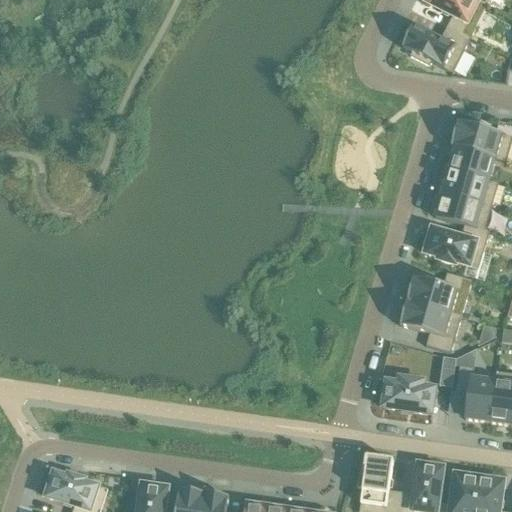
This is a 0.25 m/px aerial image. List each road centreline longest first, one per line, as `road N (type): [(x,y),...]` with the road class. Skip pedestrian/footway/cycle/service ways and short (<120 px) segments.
road 1 (residential): [(339,434),(319,483),(59,448),(35,452),(23,464),(9,511)]
road 2 (residential): [(339,434),(431,88)]
road 3 (residential): [(511,458),(339,434)]
road 4 (residential): [(431,88),(376,80),(366,66),(365,47),(390,0)]
